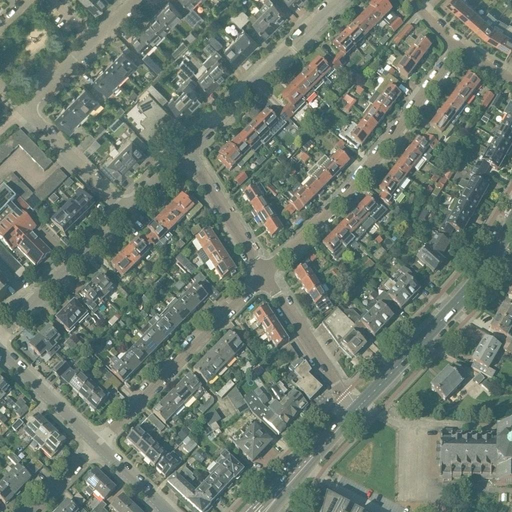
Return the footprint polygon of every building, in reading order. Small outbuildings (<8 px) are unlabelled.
[(108,0),(89,0),(86,3),(95,13),(108,0)] [(286,15),(271,0),(264,0),(264,1),(265,3),(259,8),(276,25),(286,15)] [(387,8),(389,6),(382,0),(378,0),(369,9),(382,22),(388,29),(397,21),(398,19),(387,8)] [(447,0),(445,2),(456,11),(465,1),(465,0),(447,0)] [(465,19),(474,9),(465,1),(456,11),(465,19)] [(159,11),(172,24),(181,14),(168,2),(159,11)] [(221,11),(227,6),(223,2),(218,8),(221,11)] [(188,12),(197,22),(201,17),(192,8),(188,12)] [(241,8),(236,13),(246,22),(250,18),(266,35),(276,25),(259,8),(254,14),(252,12),(248,16),(241,8)] [(364,14),(365,15),(361,19),(373,31),(382,22),(369,9),(364,14)] [(474,28),(484,17),(474,9),(465,19),(474,28)] [(163,33),(172,24),(159,11),(150,20),(163,33)] [(197,22),(188,12),(183,17),(192,26),(197,22)] [(241,27),(246,22),(236,13),(235,12),(231,17),(241,27)] [(484,37),(492,25),(484,17),(474,28),(484,37)] [(363,40),(373,31),(361,19),(352,28),(363,40)] [(150,20),(140,29),(153,42),(163,33),(150,20)] [(397,21),(388,29),(393,34),(402,25),(397,21)] [(492,25),(484,37),(497,44),(504,31),(507,28),(496,21),(493,26),(492,25)] [(507,28),(504,31),(497,44),(508,50),(511,41),(511,36),(510,35),(511,31),(511,25),(510,24),(507,28)] [(413,30),(408,25),(397,38),(401,42),(405,37),(406,38),(413,30)] [(363,41),(363,40),(352,28),(342,37),(354,49),(359,45),(360,46),(364,42),(363,41)] [(144,52),(153,42),(140,29),(131,39),(144,52)] [(246,31),(236,41),(247,53),(258,43),(246,31)] [(207,40),(208,42),(216,49),(217,50),(222,45),(212,35),(207,40)] [(354,49),(342,37),(339,41),(338,40),(332,46),(340,54),(333,61),(341,69),(346,64),(342,61),(354,49)] [(397,47),(401,42),(397,38),(393,43),(397,47)] [(404,44),(412,50),(423,59),(431,48),(420,40),(417,44),(409,38),(404,44)] [(237,63),(247,53),(236,41),(225,51),(237,63)] [(177,48),(180,51),(187,45),(183,42),(177,48)] [(212,54),(216,49),(208,42),(204,46),(212,54)] [(175,57),(180,51),(177,48),(171,53),(175,57)] [(220,80),(229,71),(223,64),(227,60),(217,50),(216,49),(212,54),(202,63),(203,63),(220,80)] [(127,75),(137,65),(142,61),(131,50),(126,54),(123,50),(113,60),(127,75)] [(415,69),(423,59),(412,50),(404,61),(415,69)] [(155,72),(160,68),(146,54),(142,58),(155,72)] [(190,77),(194,72),(179,57),(174,61),(178,64),(190,77)] [(408,79),(415,69),(404,61),(399,57),(391,67),(408,79)] [(118,85),(127,75),(113,60),(103,70),(118,85)] [(339,77),(344,72),(341,69),(333,61),(325,69),(317,60),(311,66),(313,67),(309,71),(323,86),(327,89),(331,85),(326,80),(334,72),(339,77)] [(198,68),(198,70),(195,74),(210,90),(220,80),(203,63),(198,68)] [(93,80),(96,83),(92,87),(104,99),(118,85),(103,70),(93,80)] [(323,86),(309,71),(300,80),(314,94),(323,86)] [(381,99),(393,107),(401,97),(395,92),(397,90),(394,88),(398,83),(391,78),(387,76),(383,73),(380,78),(384,81),(374,93),(381,99)] [(469,76),(461,87),(472,95),(480,85),(469,76)] [(314,94),(300,80),(290,89),(305,104),(314,94)] [(179,93),(193,107),(203,97),(188,82),(183,87),(185,88),(179,93)] [(151,84),(147,88),(163,104),(167,100),(151,84)] [(89,113),(104,99),(92,87),(88,91),(85,88),(75,98),(89,113)] [(464,106),(472,95),(461,87),(453,97),(464,106)] [(305,104),(290,89),(287,92),(286,91),(280,97),(288,106),(281,113),(289,121),(294,116),(293,115),(305,104)] [(132,99),(137,94),(133,90),(128,95),(132,99)] [(482,100),(488,105),(494,96),(488,92),(482,100)] [(168,113),(149,93),(137,105),(147,115),(140,122),(145,126),(139,132),(147,140),(148,139),(150,140),(156,133),(155,132),(163,124),(162,122),(165,119),(163,118),(168,113)] [(183,116),(193,107),(179,93),(175,98),(173,96),(168,101),(183,116)] [(370,106),(385,118),(393,107),(381,99),(374,93),(367,104),(370,106)] [(342,101),(348,106),(352,109),(356,104),(346,96),(342,101)] [(453,97),(445,107),(457,116),(464,106),(453,97)] [(79,123),(89,113),(75,98),(65,108),(79,123)] [(503,101),(497,98),(492,108),(497,111),(503,101)] [(327,100),(324,103),(329,108),(332,105),(327,100)] [(503,115),(508,117),(511,119),(511,103),(510,102),(503,115)] [(362,116),(366,119),(378,128),(385,118),(370,106),(362,116)] [(121,107),(116,111),(120,115),(124,110),(121,107)] [(437,115),(438,117),(449,126),(452,128),(460,118),(457,116),(445,107),(441,113),(438,112),(437,115)] [(70,132),(79,123),(65,108),(55,118),(70,132)] [(289,121),(281,113),(273,120),(265,112),(260,117),(261,118),(257,122),(269,134),(273,138),(286,125),(285,124),(289,121)] [(438,117),(437,118),(430,127),(441,136),(449,126),(438,117)] [(511,119),(508,117),(502,128),(511,133),(511,119)] [(377,128),(378,128),(366,119),(358,130),(370,138),(377,128)] [(257,122),(248,131),(260,143),(269,134),(257,122)] [(99,132),(104,128),(100,124),(95,129),(99,132)] [(362,149),(370,138),(358,130),(352,125),(345,134),(342,132),(339,136),(357,150),(359,147),(362,149)] [(319,126),(314,131),(318,134),(323,129),(319,126)] [(511,133),(502,128),(495,139),(511,149),(511,133)] [(23,134),(19,130),(10,138),(14,143),(23,134)] [(251,152),(260,143),(248,131),(239,140),(240,141),(251,152)] [(84,148),(94,138),(89,133),(79,143),(84,148)] [(27,138),(23,134),(14,143),(18,147),(27,138)] [(298,139),(303,143),(306,139),(307,138),(303,134),(298,139)] [(146,163),(144,161),(149,157),(146,153),(151,148),(138,135),(132,141),(134,143),(123,155),(125,157),(133,164),(137,169),(138,168),(139,169),(146,163)] [(416,140),(415,141),(413,143),(412,145),(414,145),(410,150),(421,159),(422,159),(426,162),(428,163),(432,158),(429,156),(432,151),(434,152),(439,145),(436,143),(426,135),(420,142),(418,140),(417,141),(416,140)] [(18,147),(14,143),(10,138),(6,143),(14,151),(18,147)] [(31,143),(27,138),(18,147),(23,152),(31,143)] [(91,153),(100,144),(95,139),(86,148),(91,153)] [(303,143),(300,146),(306,152),(313,145),(306,139),(303,143)] [(488,152),(504,160),(508,155),(509,156),(511,151),(511,149),(495,139),(488,152)] [(234,143),(229,148),(241,161),(251,152),(240,141),(239,140),(235,144),(234,143)] [(6,143),(1,147),(10,156),(14,151),(6,143)] [(23,152),(27,156),(36,147),(31,143),(23,152)] [(345,146),(341,143),(336,148),(340,151),(345,146)] [(0,154),(6,160),(10,156),(1,147),(0,148),(0,154)] [(40,151),(36,147),(27,156),(31,160),(40,151)] [(245,165),(241,161),(229,148),(217,159),(225,168),(227,165),(232,170),(237,166),(240,169),(245,165)] [(422,159),(421,159),(410,150),(402,160),(414,169),(418,173),(426,162),(422,159)] [(44,155),(40,151),(31,160),(35,164),(44,155)] [(504,160),(488,152),(481,165),(478,164),(475,170),(485,176),(490,167),(498,172),(504,160)] [(299,159),(304,164),(309,159),(304,154),(299,159)] [(328,159),(331,162),(341,172),(349,164),(339,154),(335,158),(332,155),(328,159)] [(48,160),(44,155),(35,164),(40,169),(48,160)] [(116,182),(122,177),(125,180),(130,176),(131,177),(138,170),(136,169),(137,169),(133,164),(125,157),(123,155),(117,161),(114,158),(103,169),(116,182)] [(287,161),(281,156),(277,160),(283,166),(287,161)] [(53,164),(48,160),(40,169),(44,173),(53,164)] [(406,179),(414,169),(402,160),(394,170),(406,179)] [(338,179),(341,176),(339,174),(341,172),(331,162),(322,172),(332,181),(336,178),(338,179)] [(49,179),(54,183),(63,174),(59,170),(49,179)] [(398,189),(406,179),(394,170),(387,180),(398,189)] [(466,192),(482,201),(488,189),(480,185),(485,176),(475,170),(471,177),(474,178),(470,184),(461,181),(458,187),(466,192)] [(322,172),(313,180),(323,190),(325,189),(326,191),(331,187),(329,185),(332,181),(322,172)] [(7,187),(16,178),(12,174),(3,182),(7,187)] [(67,179),(63,174),(54,183),(58,188),(63,184),(67,179)] [(235,182),(239,187),(247,179),(243,175),(235,182)] [(430,181),(435,185),(439,179),(434,176),(430,181)] [(16,178),(7,187),(12,191),(20,182),(16,178)] [(58,188),(54,183),(49,179),(45,183),(54,192),(58,188)] [(403,193),(398,189),(387,180),(386,181),(384,179),(380,184),(382,186),(379,191),(382,193),(378,199),(389,208),(393,202),(395,204),(403,193)] [(441,192),(448,181),(443,179),(436,189),(441,192)] [(69,180),(64,185),(68,189),(73,185),(69,180)] [(304,190),(314,200),(317,196),(319,198),(323,194),(321,192),(323,190),(313,180),(304,190)] [(24,186),(20,182),(12,191),(16,195),(24,186)] [(41,187),(50,196),(54,192),(45,183),(41,187)] [(311,206),(309,205),(314,200),(304,190),(298,184),(288,194),(293,199),(288,204),(298,214),(303,209),(304,210),(304,209),(306,211),(311,206)] [(243,196),(251,207),(262,199),(256,188),(252,190),(248,185),(241,192),(243,196)] [(29,191),(24,186),(16,195),(20,199),(29,191)] [(46,200),(50,196),(41,187),(37,191),(46,200)] [(35,229),(21,215),(26,210),(30,215),(33,213),(24,204),(22,206),(15,199),(12,202),(0,189),(0,240),(11,252),(16,247),(36,267),(50,253),(30,233),(35,229)] [(33,195),(29,191),(20,199),(24,204),(33,195)] [(42,204),(46,200),(37,191),(33,195),(42,204)] [(80,192),(70,202),(84,217),(99,202),(94,198),(90,202),(80,192)] [(460,203),(475,212),(482,201),(466,192),(460,203)] [(33,195),(24,204),(33,213),(34,212),(42,204),(33,195)] [(54,195),(49,200),(54,205),(58,200),(54,195)] [(188,202),(187,201),(188,200),(185,197),(184,198),(182,196),(174,205),(186,217),(190,221),(203,209),(192,198),(188,202)] [(257,217),(269,210),(262,199),(251,207),(257,217)] [(359,209),(369,219),(373,222),(382,213),(368,199),(359,209)] [(449,213),(469,224),(475,212),(460,203),(454,200),(448,212),(449,213)] [(75,226),(84,217),(70,202),(60,211),(75,226)] [(165,213),(177,225),(186,217),(174,205),(165,213)] [(292,207),(283,217),(286,220),(296,211),(292,207)] [(360,228),(369,219),(359,209),(350,218),(360,228)] [(264,229),(276,221),(269,210),(257,217),(264,229)] [(64,237),(75,226),(60,211),(47,224),(46,226),(57,237),(61,233),(64,237)] [(168,234),(177,225),(165,213),(157,222),(168,234)] [(469,224),(449,213),(446,213),(443,220),(443,223),(442,226),(443,226),(440,232),(450,238),(454,230),(462,235),(469,224)] [(366,234),(360,228),(350,218),(341,227),(357,243),(366,234)] [(264,229),(271,240),(283,232),(287,229),(283,223),(281,224),(278,220),(276,221),(264,229)] [(148,230),(151,234),(146,239),(155,247),(160,243),(168,234),(157,222),(152,226),(151,225),(148,228),(149,229),(148,230)] [(357,243),(341,227),(332,236),(347,250),(351,246),(352,247),(357,243)] [(217,241),(214,236),(215,235),(212,231),(211,232),(210,231),(196,240),(202,250),(217,241)] [(337,260),(347,250),(332,236),(323,246),(333,255),(337,260)] [(437,236),(429,249),(439,259),(449,243),(437,236)] [(379,238),(375,242),(379,246),(383,242),(379,238)] [(150,252),(155,247),(146,239),(141,244),(138,240),(129,249),(141,261),(150,252)] [(180,241),(177,244),(182,249),(185,246),(180,241)] [(217,241),(202,250),(197,255),(203,266),(209,260),(223,251),(217,241)] [(182,249),(177,244),(174,248),(179,253),(182,249)] [(121,257),(132,269),(141,261),(129,249),(121,257)] [(444,263),(439,259),(429,249),(428,249),(417,261),(424,268),(426,267),(434,274),(444,263)] [(383,250),(374,259),(379,264),(388,255),(383,250)] [(230,261),(223,251),(209,260),(215,270),(230,261)] [(10,256),(7,253),(1,260),(4,263),(10,256)] [(181,255),(176,260),(184,268),(189,263),(181,255)] [(13,259),(10,256),(4,263),(6,266),(13,259)] [(121,257),(117,261),(115,260),(112,263),(113,265),(112,266),(123,278),(132,269),(121,257)] [(16,262),(13,259),(6,266),(9,269),(16,262)] [(294,274),(301,285),(313,277),(317,275),(307,259),(296,266),(299,271),(294,274)] [(222,281),(231,275),(232,277),(236,274),(235,273),(236,272),(230,261),(215,270),(222,281)] [(364,267),(369,272),(375,266),(370,261),(364,267)] [(19,265),(16,262),(9,269),(12,272),(19,265)] [(189,263),(184,268),(187,272),(192,266),(189,263)] [(22,268),(19,265),(12,272),(15,275),(22,268)] [(363,278),(369,272),(364,267),(358,274),(363,278)] [(27,274),(22,268),(15,275),(13,277),(19,282),(27,274)] [(418,297),(416,295),(420,291),(412,283),(416,279),(405,268),(400,273),(402,275),(393,284),(398,288),(411,301),(412,302),(418,297)] [(335,270),(331,274),(336,279),(340,275),(335,270)] [(205,280),(200,274),(193,280),(196,282),(196,281),(200,285),(205,280)] [(341,283),(345,279),(340,275),(336,279),(341,283)] [(92,286),(105,299),(109,295),(107,293),(112,288),(101,277),(100,278),(99,277),(97,277),(94,279),(95,281),(96,282),(92,286)] [(301,285),(309,296),(321,288),(313,277),(301,285)] [(145,282),(150,287),(153,284),(149,279),(145,282)] [(205,280),(200,285),(210,295),(215,291),(205,280)] [(177,284),(182,289),(186,286),(181,281),(177,284)] [(195,287),(188,295),(200,307),(203,303),(204,304),(208,300),(207,299),(208,298),(210,295),(200,285),(196,281),(196,282),(193,285),(195,287)] [(384,293),(380,298),(389,306),(393,302),(401,311),(411,301),(398,288),(393,284),(390,281),(384,287),(392,294),(389,297),(384,293)] [(150,287),(145,282),(142,286),(147,291),(148,290),(150,287)] [(179,293),(182,289),(177,284),(174,288),(179,293)] [(321,288),(309,296),(316,307),(317,307),(323,316),(334,308),(325,295),(329,292),(325,285),(321,288)] [(107,302),(105,299),(92,286),(88,290),(87,289),(84,289),(82,291),(82,293),(83,294),(82,295),(86,299),(82,304),(93,315),(107,302)] [(130,296),(123,288),(119,293),(126,300),(130,296)] [(365,309),(384,328),(393,319),(385,310),(389,306),(380,298),(374,292),(369,297),(373,301),(365,309)] [(151,300),(147,295),(141,300),(146,305),(151,300)] [(191,315),(200,307),(188,295),(179,303),(191,315)] [(168,309),(183,324),(191,315),(179,303),(176,300),(167,308),(168,309)] [(66,312),(78,324),(82,320),(88,327),(94,321),(96,324),(99,321),(94,316),(91,319),(83,311),(82,311),(75,303),(66,312)] [(511,310),(504,306),(498,318),(511,326),(511,310)] [(259,329),(262,326),(274,319),(267,307),(260,311),(258,309),(257,309),(256,307),(253,309),(256,314),(253,316),(258,323),(256,324),(259,329)] [(159,318),(174,333),(183,324),(168,309),(159,318)] [(352,360),(354,358),(355,359),(367,347),(358,338),(362,334),(349,321),(342,314),(337,309),(322,324),(339,348),(342,347),(344,349),(342,350),(352,360)] [(349,321),(362,334),(366,330),(375,338),(384,328),(365,309),(364,310),(366,311),(360,318),(351,310),(345,310),(342,314),(349,321)] [(78,324),(66,312),(57,320),(65,328),(64,329),(70,335),(75,330),(74,328),(78,324)] [(144,319),(145,320),(148,317),(143,312),(140,315),(144,319)] [(149,324),(154,329),(166,341),(174,333),(159,318),(157,316),(153,320),(149,324)] [(505,344),(511,347),(511,326),(498,318),(491,329),(508,338),(505,344)] [(267,339),(281,330),(274,319),(262,326),(267,334),(265,335),(267,339)] [(158,350),(166,341),(154,329),(149,324),(140,333),(158,350)] [(242,325),(236,329),(243,339),(249,335),(242,325)] [(49,328),(40,338),(53,351),(57,346),(56,344),(60,340),(49,328)] [(289,343),(281,330),(267,339),(268,339),(270,344),(272,343),(277,350),(289,343)] [(132,341),(136,345),(149,358),(158,350),(140,333),(132,341)] [(244,348),(230,334),(221,344),(235,358),(244,348)] [(128,345),(132,341),(127,336),(123,340),(128,345)] [(74,337),(70,341),(76,346),(80,342),(74,337)] [(48,355),(53,351),(40,338),(35,342),(34,340),(32,340),(29,343),(29,345),(30,347),(31,349),(30,349),(34,353),(34,352),(41,359),(46,354),(48,355)] [(479,351),(494,359),(501,348),(485,339),(479,351)] [(76,346),(70,341),(66,345),(73,352),(77,348),(76,346)] [(226,367),(235,358),(221,344),(212,353),(226,367)] [(293,349),(290,344),(281,351),(284,355),(293,349)] [(511,347),(505,344),(502,350),(511,355),(511,347)] [(141,367),(149,358),(136,345),(132,350),(133,351),(129,355),(141,367)] [(296,354),(293,349),(284,355),(286,360),(296,354)] [(110,353),(115,358),(118,355),(113,350),(110,353)] [(488,370),(494,359),(479,351),(473,362),(476,364),(473,370),(491,380),(495,374),(488,370)] [(217,376),(226,367),(212,353),(203,362),(217,376)] [(299,358),(296,354),(286,360),(289,364),(299,358)] [(132,375),(141,367),(129,355),(120,364),(132,375)] [(308,377),(312,374),(302,358),(300,360),(293,364),(289,369),(293,373),(287,379),(310,402),(322,390),(308,377)] [(81,359),(75,365),(79,369),(84,363),(81,359)] [(70,369),(65,364),(62,362),(52,372),(59,379),(70,369)] [(208,386),(217,376),(203,362),(194,372),(208,386)] [(248,363),(245,367),(249,371),(253,368),(248,363)] [(129,379),(132,375),(120,364),(112,372),(124,384),(125,383),(126,384),(130,380),(129,379)] [(433,394),(436,393),(445,402),(463,384),(461,383),(467,377),(455,366),(449,372),(448,370),(431,388),(431,389),(431,391),(433,394)] [(249,371),(245,367),(241,371),(245,375),(249,371)] [(257,377),(263,372),(258,367),(253,372),(257,377)] [(66,381),(71,386),(70,387),(79,395),(90,383),(82,375),(79,377),(75,373),(66,381)] [(485,380),(479,375),(473,381),(478,386),(485,380)] [(193,398),(202,388),(189,376),(180,385),(193,398)] [(122,386),(113,377),(108,381),(118,390),(122,386)] [(0,398),(2,401),(16,415),(20,419),(29,411),(25,406),(20,411),(6,397),(11,392),(3,384),(4,383),(0,378),(0,398)] [(486,381),(481,386),(490,395),(494,390),(486,381)] [(276,385),(284,395),(288,392),(283,387),(284,387),(280,382),(276,385)] [(90,383),(79,395),(88,404),(99,391),(90,383)] [(184,407),(193,398),(180,385),(171,394),(184,407)] [(217,395),(221,399),(231,390),(226,385),(217,395)] [(279,407),(293,420),(300,413),(287,399),(284,395),(276,385),(271,389),(282,404),(279,407)] [(104,386),(99,391),(88,404),(91,407),(90,408),(95,413),(96,411),(97,412),(108,400),(104,395),(109,390),(104,386)] [(240,396),(236,389),(227,398),(230,403),(240,396)] [(279,435),(286,428),(271,413),(268,410),(265,407),(265,408),(263,406),(257,399),(252,392),(244,401),(246,405),(250,410),(251,413),(276,437),(278,434),(279,435)] [(294,392),(287,399),(300,413),(303,414),(306,411),(305,408),(308,405),(294,392)] [(175,416),(184,407),(171,394),(162,404),(175,416)] [(257,399),(263,406),(268,402),(262,395),(257,399)] [(240,396),(230,403),(233,407),(243,400),(240,396)] [(202,406),(207,411),(212,405),(213,404),(214,402),(213,400),(210,397),(202,406)] [(243,400),(233,407),(236,412),(246,405),(244,401),(243,400)] [(286,428),(293,420),(279,407),(275,402),(268,410),(271,413),(286,428)] [(166,425),(175,416),(162,404),(153,413),(166,425)] [(236,412),(239,417),(250,410),(246,405),(236,412)] [(204,415),(207,411),(202,406),(198,410),(203,415),(204,415)] [(205,422),(209,428),(210,428),(216,424),(221,421),(214,411),(204,421),(205,422)] [(157,429),(161,424),(152,415),(148,420),(157,429)] [(32,441),(36,437),(44,428),(47,425),(38,416),(23,432),(32,441)] [(19,420),(11,428),(15,432),(23,424),(19,420)] [(200,426),(195,422),(187,429),(192,434),(200,426)] [(200,426),(208,436),(213,433),(209,428),(205,422),(200,426)] [(253,462),(271,444),(250,423),(236,438),(234,436),(229,440),(253,462)] [(161,432),(165,428),(161,424),(157,429),(161,432)] [(219,430),(216,424),(210,428),(213,434),(219,430)] [(44,428),(36,437),(45,446),(56,434),(55,433),(57,432),(53,428),(52,429),(47,425),(44,428)] [(439,468),(440,468),(440,476),(439,476),(439,478),(439,479),(439,481),(446,481),(451,481),(451,479),(461,480),(461,477),(462,477),(462,476),(470,476),(470,477),(472,477),(472,476),(480,476),(480,477),(481,477),(480,480),(496,480),(496,486),(511,486),(511,427),(497,427),(497,433),(482,433),(482,436),(480,436),(472,436),(472,435),(471,435),(471,436),(462,436),(462,435),(462,433),(453,432),(453,430),(446,430),(441,430),(441,433),(440,433),(440,445),(440,450),(440,451),(440,460),(439,460),(439,461),(440,461),(440,466),(439,466),(439,468)] [(136,450),(148,438),(138,428),(126,441),(136,450)] [(179,437),(183,441),(190,434),(186,430),(179,437)] [(66,443),(56,434),(45,446),(41,450),(51,459),(66,443)] [(145,459),(157,446),(148,438),(136,450),(145,459)] [(185,447),(183,449),(190,455),(197,447),(187,438),(183,443),(182,444),(185,447)] [(174,444),(178,448),(182,444),(183,443),(179,439),(174,444)] [(167,456),(157,446),(145,459),(155,468),(167,456)] [(207,456),(201,449),(193,458),(199,464),(207,456)] [(157,470),(166,479),(178,466),(182,462),(173,453),(157,470)] [(12,454),(8,458),(17,467),(21,462),(12,454)] [(235,482),(244,472),(225,454),(221,459),(221,458),(216,463),(217,464),(234,481),(235,482)] [(35,459),(31,463),(39,471),(43,467),(35,459)] [(192,459),(187,464),(191,467),(196,462),(192,459)] [(35,476),(39,471),(31,463),(27,468),(35,476)] [(213,477),(226,490),(234,481),(217,464),(209,473),(213,477)] [(4,471),(10,476),(13,472),(8,467),(4,471)] [(18,468),(13,472),(10,476),(22,488),(31,480),(18,468)] [(178,477),(210,506),(218,498),(205,486),(201,491),(193,483),(196,480),(193,478),(194,476),(186,468),(178,477)] [(95,493),(106,481),(97,472),(85,483),(89,487),(85,492),(90,497),(95,493)] [(205,511),(211,507),(210,506),(178,477),(177,475),(168,484),(180,495),(178,497),(193,511),(205,511)] [(14,497),(22,488),(10,476),(2,485),(14,497)] [(218,498),(226,490),(213,477),(205,486),(218,498)] [(115,490),(106,481),(95,493),(104,501),(115,490)] [(0,500),(5,506),(14,497),(2,485),(0,486),(0,500)] [(74,499),(82,506),(86,502),(78,494),(74,499)] [(112,509),(115,511),(127,511),(133,506),(123,497),(112,509)] [(327,498),(323,511),(348,511),(350,510),(327,498)] [(77,511),(67,502),(58,511),(84,511),(81,509),(78,511),(77,511)] [(102,502),(92,511),(100,511),(102,511),(104,509),(106,507),(102,502)]
